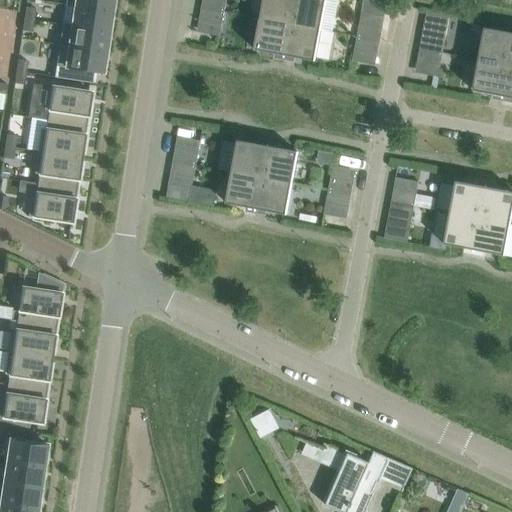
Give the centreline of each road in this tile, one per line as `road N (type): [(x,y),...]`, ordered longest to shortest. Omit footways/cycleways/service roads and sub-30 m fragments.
road 1 (residential): [(339,386),(406,7)]
road 2 (tertiary): [(119,280),(160,0)]
road 3 (unclassified): [(339,386),(119,280)]
road 4 (tertiary): [(83,511),(119,280)]
road 5 (unclassified): [(511,469),(339,386)]
road 6 (residential): [(0,223),(119,280)]
